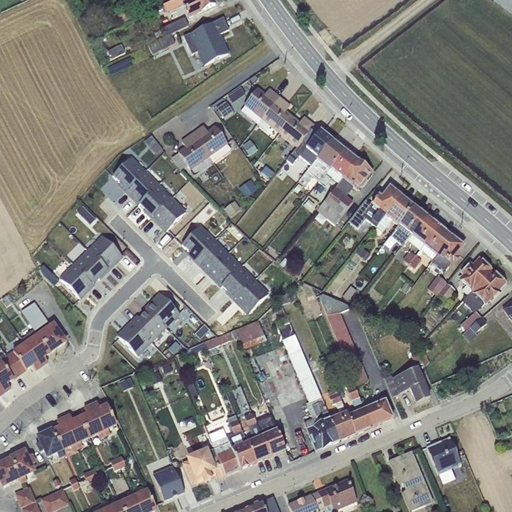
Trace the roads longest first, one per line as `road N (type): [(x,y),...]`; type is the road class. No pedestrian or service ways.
road 1 (secondary): [(269,0),(369,119),(511,241)]
road 2 (residential): [(214,511),(511,380)]
road 3 (residential): [(0,423),(77,364),(95,345),(97,320),(154,263)]
road 4 (unknown): [(328,75),(423,0)]
